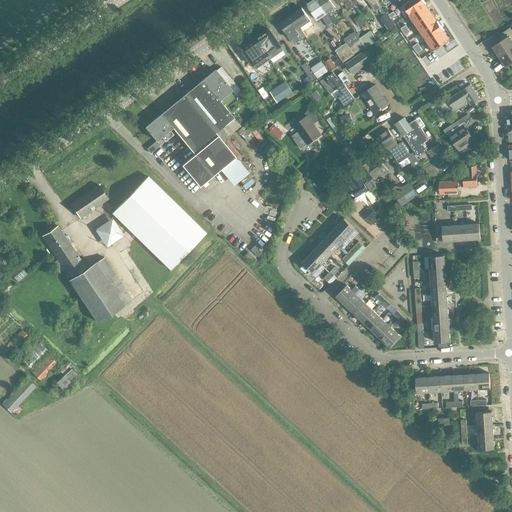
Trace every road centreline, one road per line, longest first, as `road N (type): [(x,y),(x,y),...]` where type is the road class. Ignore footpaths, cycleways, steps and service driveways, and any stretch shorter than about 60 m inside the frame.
road 1 (track): [(384,511),(146,297),(111,253),(84,246),(27,166)]
road 2 (residential): [(511,352),(391,360),(371,353),(282,266),(282,246),(310,194)]
road 3 (secondary): [(0,185),(272,0)]
road 4 (residential): [(511,348),(496,100)]
road 5 (residential): [(347,149),(482,65)]
road 6 (tertiary): [(0,82),(120,0)]
